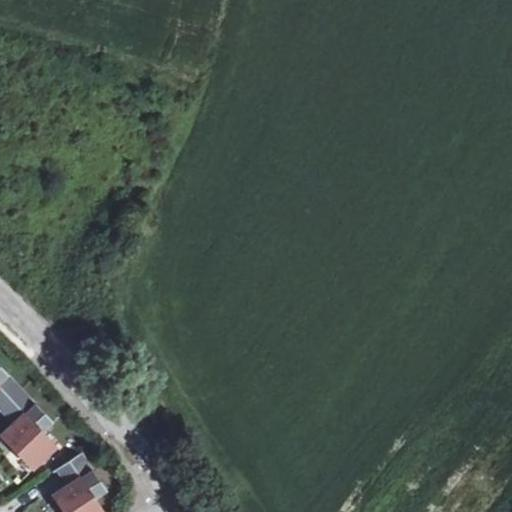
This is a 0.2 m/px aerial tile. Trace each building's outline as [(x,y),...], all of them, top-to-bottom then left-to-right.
[(0,409),(1,410),(22,390),(0,367),(0,409)] [(14,424),(2,436),(32,468),(56,445),(43,432),(53,422),(22,390),(1,410),(10,420),(15,415),(19,419),(14,424)] [(15,415),(10,420),(14,424),(19,419),(15,415)] [(54,496),(64,511),(103,511),(95,499),(106,491),(81,454),(57,470),(65,481),(71,477),(74,483),(68,486),(54,496)] [(71,477),(65,481),(68,486),(74,483),(71,477)]
